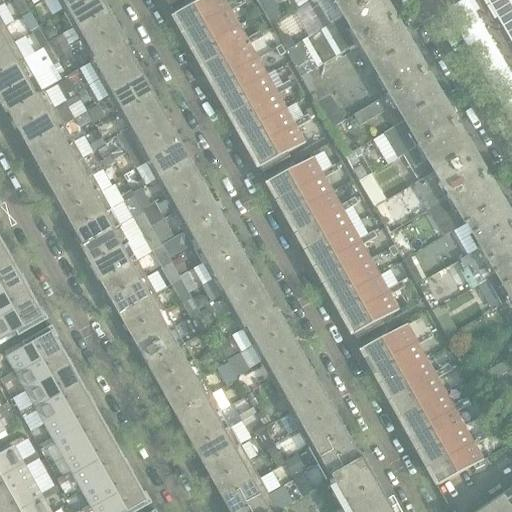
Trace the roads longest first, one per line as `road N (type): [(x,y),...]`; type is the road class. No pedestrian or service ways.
road 1 (residential): [(129,0),(414,511)]
road 2 (residential): [(183,511),(0,184)]
road 3 (residential): [(412,0),(511,170)]
